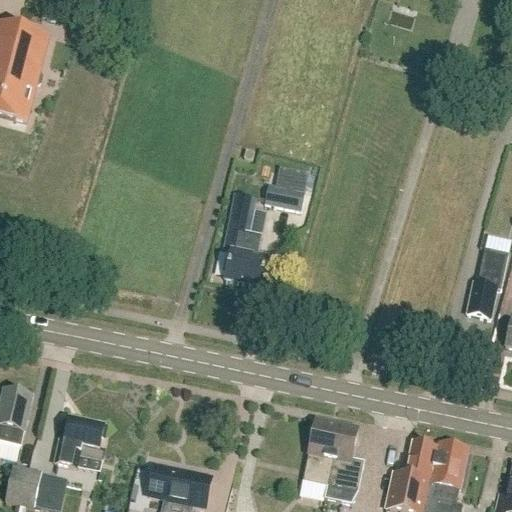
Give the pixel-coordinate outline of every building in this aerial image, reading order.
[(0,118),(27,126),(49,40),(0,26),(0,118)] [(252,164),(254,156),(246,154),(244,161),(252,164)] [(297,215),(303,186),(278,182),(277,190),(268,188),(265,209),(297,215)] [(268,262),(257,260),(261,241),(249,238),(256,202),(235,198),(228,235),(224,254),(230,255),(224,283),(262,291),(268,262)] [(501,294),(508,258),(485,253),(477,288),(473,287),(467,319),(490,324),(497,293),(501,294)] [(25,435),(33,400),(4,394),(0,410),(0,445),(21,450),(24,435),(25,435)] [(91,429),(69,424),(64,445),(60,444),(55,467),(100,477),(105,454),(100,453),(104,432),(101,431),(100,428),(94,426),(91,429)] [(332,463),(339,429),(315,424),(303,485),(327,490),(329,477),(324,476),(327,462),(332,463)] [(329,477),(327,490),(358,496),(364,465),(351,462),(358,433),(339,429),(332,463),(327,462),(324,476),(329,477)] [(428,486),(436,451),(432,450),(431,447),(425,446),(423,448),(412,446),(405,478),(406,480),(393,477),(385,511),(434,511),(437,503),(431,502),(435,487),(428,486)] [(437,503),(434,511),(461,511),(462,510),(455,508),(458,492),(460,493),(467,459),(462,458),(463,451),(444,447),(443,452),(436,451),(428,486),(435,487),(431,502),(437,503)] [(28,475),(28,473),(12,470),(4,507),(19,510),(27,475),(28,475)] [(204,511),(207,511),(214,482),(155,470),(149,500),(204,511)] [(27,475),(19,510),(26,511),(34,511),(42,476),(28,473),(28,475),(27,475)] [(511,511),(511,475),(507,499),(499,497),(496,511),(511,511)] [(157,511),(160,504),(147,501),(143,511),(157,511)]
